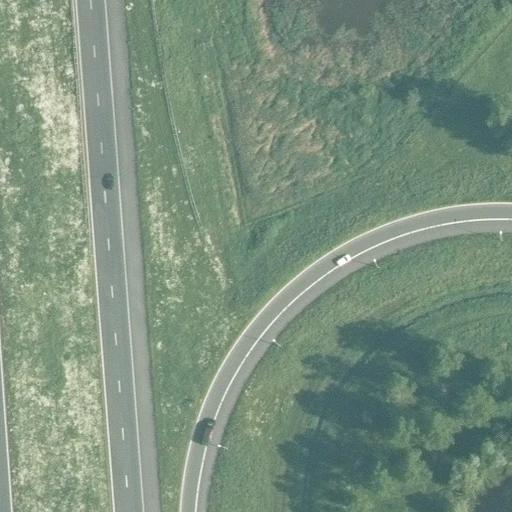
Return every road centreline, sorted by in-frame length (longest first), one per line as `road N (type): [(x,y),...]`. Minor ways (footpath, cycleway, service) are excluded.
road 1 (motorway): [(124,511),(86,0)]
road 2 (motorway): [(185,511),(208,415),(229,370),(315,274),(431,227),(511,222)]
